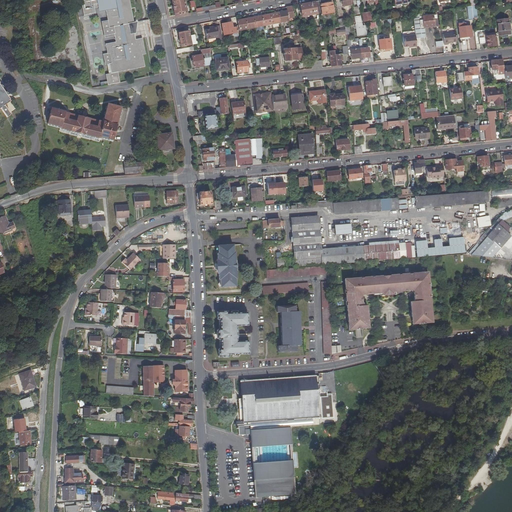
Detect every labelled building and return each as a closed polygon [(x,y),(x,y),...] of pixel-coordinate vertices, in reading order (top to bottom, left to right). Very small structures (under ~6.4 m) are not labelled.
[(143,55),(140,39),(133,40),(132,34),(129,35),(127,25),(132,24),(130,15),(128,15),(127,9),(129,8),(127,0),(77,0),(81,17),(92,15),(91,10),(90,6),(95,5),(96,9),(97,12),(104,11),(104,15),(103,15),(106,29),(111,28),(112,34),(111,35),(113,43),(103,45),(105,55),(107,55),(109,64),(107,65),(109,75),(103,76),(105,86),(118,84),(115,73),(142,68),(140,56),(143,55)] [(184,0),(172,0),(175,16),(187,13),(184,0)] [(320,1),(316,2),(318,14),(318,16),(334,13),(333,3),(321,5),(320,1)] [(219,2),(214,3),(215,4),(195,9),(196,13),(221,7),(219,2)] [(301,5),(303,17),(318,14),(316,2),(301,4),(301,5)] [(289,18),(287,11),(278,12),(280,22),(289,21),(289,18)] [(280,22),(278,12),(270,14),(272,24),(280,22)] [(369,12),(362,13),(363,21),(371,19),(369,12)] [(420,27),(424,27),(438,25),(436,15),(429,16),(428,13),(420,14),(418,14),(420,27)] [(272,24),(270,14),(262,15),(264,25),(272,24)] [(425,36),(424,27),(420,27),(418,14),(413,15),(415,35),(415,37),(425,36)] [(264,25),(262,15),(254,17),(255,27),(264,25)] [(355,22),(355,24),(356,25),(357,36),(365,34),(364,26),(361,26),(360,16),(354,17),(355,22)] [(255,27),(254,17),(246,19),(247,29),(255,27)] [(345,18),(338,19),(339,27),(341,26),(345,26),(346,26),(345,18)] [(247,29),(246,19),(237,20),(239,30),(247,29)] [(499,35),(510,34),(508,19),(498,20),(499,35)] [(222,23),(224,35),(233,34),(234,36),(238,35),(237,28),(233,28),(232,22),(222,23)] [(465,23),(458,24),(460,37),(472,36),(470,26),(466,26),(465,23)] [(214,27),(214,28),(211,29),(206,29),(207,39),(220,37),(218,26),(214,27)] [(346,33),(345,27),(345,26),(341,26),(342,30),(336,30),(337,34),(346,33)] [(189,31),(179,33),(181,47),(192,45),(189,31)] [(443,34),(444,44),(448,44),(448,43),(457,42),(456,32),(443,34)] [(487,45),(496,44),(495,32),(489,32),(489,33),(484,34),(484,33),(478,34),(479,43),(487,42),(487,45)] [(408,46),(408,47),(416,46),(415,37),(415,35),(402,37),(403,46),(408,46)] [(386,50),(391,49),(390,38),(379,40),(380,49),(386,48),(386,50)] [(300,47),(290,49),(290,44),(288,45),(288,49),(283,50),(285,61),(302,59),(300,47)] [(192,67),(211,64),(209,48),(206,48),(199,49),(200,55),(190,56),(192,67)] [(373,61),(372,52),(369,52),(368,48),(360,49),(361,59),(362,59),(362,57),(368,57),(369,62),(373,61)] [(361,59),(360,49),(351,50),(352,58),(359,58),(359,59),(361,59)] [(109,64),(107,55),(105,55),(100,56),(102,66),(107,65),(109,64)] [(267,57),(259,58),(260,67),(268,66),(267,57)] [(227,58),(215,59),(216,70),(223,70),(222,68),(228,68),(227,58)] [(504,74),(503,67),(502,59),(490,61),(491,68),(490,68),(490,71),(494,70),(494,69),(496,69),(497,73),(495,73),(496,75),(504,74)] [(312,68),(322,67),(321,60),(311,61),(312,69),(312,68)] [(246,68),(249,67),(249,63),(246,63),(246,61),(239,62),(239,61),(238,61),(238,62),(235,62),(236,73),(247,71),(246,68)] [(504,74),(505,78),(511,77),(511,66),(503,67),(504,74)] [(468,68),(469,71),(463,72),(464,80),(471,79),(471,76),(478,75),(477,67),(468,68)] [(414,85),(413,77),(416,77),(415,69),(412,70),(412,74),(404,75),(405,86),(414,85)] [(446,81),(445,71),(435,72),(436,83),(446,81)] [(391,77),(384,78),(385,86),(392,85),(391,77)] [(366,82),(367,95),(378,94),(376,79),(372,80),(372,81),(366,82)] [(0,108),(1,108),(8,117),(11,115),(11,113),(6,105),(11,101),(10,99),(8,96),(5,92),(3,89),(1,85),(0,84),(0,108)] [(354,86),(348,87),(350,101),(363,99),(361,84),(357,84),(357,86),(354,86)] [(450,89),(451,100),(462,98),(461,86),(456,87),(457,88),(450,89)] [(493,90),(494,92),(486,93),(487,102),(492,101),(492,106),(503,105),(501,89),(493,90)] [(323,100),(326,99),(325,90),(309,92),(309,101),(315,101),(315,103),(318,102),(318,103),(323,103),(323,100)] [(255,112),(273,111),(273,110),(272,98),(272,96),(271,93),(254,94),(255,112)] [(333,94),(329,94),(330,107),(335,107),(335,105),(343,105),(342,94),(333,95),(333,94)] [(389,103),(397,101),(395,94),(387,95),(389,103)] [(285,95),(280,95),(280,97),(272,98),(273,110),(286,109),(285,95)] [(302,95),(292,96),(293,110),(303,110),(302,95)] [(227,98),(224,98),(219,99),(220,107),(216,107),(216,111),(198,112),(198,117),(204,117),(215,115),(228,114),(227,98)] [(231,103),(232,114),(245,112),(244,101),(231,103)] [(123,126),(127,109),(120,107),(108,104),(104,122),(90,119),(79,117),(80,116),(52,109),(48,124),(63,127),(63,128),(100,138),(100,136),(113,139),(116,125),(123,126)] [(424,106),(420,106),(421,119),(432,117),(436,117),(438,117),(438,115),(436,115),(435,110),(425,112),(424,106)] [(215,115),(204,117),(205,130),(217,129),(215,115)] [(457,120),(457,116),(457,115),(453,115),(440,117),(438,117),(436,117),(437,129),(454,128),(454,129),(458,128),(457,120)] [(405,143),(409,142),(407,120),(388,122),(384,122),(385,130),(389,129),(389,127),(392,127),(395,126),(403,126),(405,143)] [(355,125),(355,131),(365,130),(368,129),(368,133),(368,134),(377,133),(377,128),(371,129),(370,124),(366,124),(366,121),(359,122),(360,125),(355,125)] [(487,141),(492,141),(490,124),(489,124),(489,126),(479,127),(480,130),(486,129),(487,141)] [(459,126),(460,140),(465,139),(465,137),(471,137),(470,128),(464,128),(464,126),(459,126)] [(329,128),(314,129),(315,136),(317,136),(318,136),(318,134),(332,132),(332,128),(329,128)] [(427,128),(414,129),(415,139),(422,138),(422,139),(428,138),(427,128)] [(172,134),(157,135),(158,150),(173,149),(172,134)] [(297,136),(299,155),(312,154),(310,134),(297,136)] [(254,139),(256,159),(262,158),(262,157),(261,148),(261,139),(254,139)] [(351,139),(338,140),(339,150),(352,149),(351,139)] [(251,162),(249,140),(233,142),(234,155),(234,166),(250,165),(250,162),(251,162)] [(214,148),(202,149),(203,161),(215,160),(214,148)] [(283,149),(272,150),(273,157),(286,156),(286,151),(283,151),(283,149)] [(220,168),(234,166),(234,155),(226,155),(226,150),(220,150),(222,166),(220,166),(220,168)] [(504,155),(504,163),(503,163),(501,163),(502,170),(505,170),(505,168),(506,168),(506,164),(511,163),(511,154),(511,155),(511,153),(509,153),(509,155),(504,155)] [(488,157),(477,158),(477,163),(479,163),(480,166),(489,166),(488,157)] [(455,159),(445,161),(446,170),(456,169),(456,172),(463,171),(462,161),(456,162),(455,159)] [(215,160),(203,161),(204,166),(197,166),(197,170),(216,168),(215,160)] [(425,160),(418,161),(419,164),(414,164),(415,173),(419,173),(419,168),(426,168),(425,160)] [(143,162),(124,164),(124,172),(143,171),(143,162)] [(439,166),(439,168),(434,168),(427,169),(428,178),(431,177),(431,178),(440,178),(440,176),(444,176),(443,166),(439,166)] [(362,169),(348,170),(349,179),(362,178),(362,169)] [(394,182),(406,181),(405,169),(400,169),(400,170),(397,171),(393,171),(394,182)] [(340,171),(326,172),(327,182),(341,180),(340,171)] [(303,176),(299,176),(300,187),(308,186),(307,177),(303,177),(303,176)] [(312,179),(313,192),(323,191),(322,180),(319,180),(317,180),(317,179),(312,179)] [(277,194),(276,183),(272,184),(268,184),(269,196),(277,195),(277,194)] [(276,183),(277,194),(286,194),(285,183),(276,183)] [(245,187),(233,188),(234,198),(246,197),(245,187)] [(261,188),(251,189),(253,202),(262,201),(261,188)] [(511,188),(492,189),(492,198),(511,197),(511,188)] [(176,191),(166,192),(166,203),(176,202),(176,191)] [(351,203),(352,214),(485,203),(485,202),(484,192),(351,203)] [(212,205),(211,193),(198,195),(198,201),(200,201),(201,206),(212,205)] [(144,195),(134,196),(135,207),(145,206),(150,206),(149,195),(144,195)] [(71,217),(70,200),(59,201),(60,216),(65,215),(65,218),(71,217)] [(299,204),(299,210),(328,207),(328,210),(330,212),(332,214),(334,214),(333,204),(332,202),(299,204)] [(348,203),(333,204),(334,214),(334,215),(349,214),(348,203)] [(130,217),(129,204),(116,205),(117,218),(130,217)] [(80,213),(81,225),(93,224),(93,218),(92,212),(80,213)] [(0,217),(0,233),(15,229),(13,224),(9,225),(7,225),(7,223),(8,223),(5,216),(0,217)] [(93,224),(93,230),(103,229),(103,226),(102,225),(107,224),(106,217),(93,218),(93,224)] [(289,221),(293,267),(415,258),(415,247),(413,247),(413,244),(411,245),(411,243),(399,244),(399,242),(398,242),(380,243),(369,244),(369,247),(334,249),(334,247),(330,248),(330,250),(321,250),(318,217),(292,219),(292,221),(289,221)] [(280,222),(279,220),(263,221),(263,229),(280,228),(280,227),(284,226),(283,222),(280,222)] [(501,246),(497,243),(508,231),(496,221),(492,224),(466,255),(493,255),(501,246)] [(351,225),(335,226),(335,229),(335,233),(335,236),(351,234),(351,225)] [(508,231),(497,243),(501,246),(511,234),(508,231)] [(427,242),(416,243),(417,258),(465,254),(463,239),(449,240),(449,248),(442,248),(441,241),(434,241),(435,249),(428,250),(427,242)] [(162,259),(173,259),(173,251),(174,251),(174,245),(162,245),(162,259)] [(233,246),(218,247),(218,254),(217,255),(218,261),(217,261),(217,265),(218,271),(218,275),(219,275),(219,281),(221,281),(221,288),(236,287),(236,280),(237,280),(235,253),(234,253),(233,246)] [(128,269),(138,259),(132,253),(125,259),(124,258),(120,261),(128,269)] [(275,269),(284,268),(283,259),(278,259),(274,260),(275,269)] [(158,272),(156,272),(155,276),(168,276),(169,276),(170,276),(170,269),(168,269),(168,262),(158,262),(158,272)] [(266,271),(266,279),(330,274),(330,266),(266,271)] [(433,323),(429,273),(394,276),(394,277),(380,278),(380,277),(345,280),(349,330),(369,328),(367,306),(363,306),(363,298),(364,295),(380,294),(396,293),(412,291),(414,294),(415,302),(411,302),(413,325),(433,323)] [(103,287),(114,287),(114,274),(103,274),(103,287)] [(184,291),(184,279),(173,279),(173,291),(184,291)] [(322,282),(324,354),(332,353),(330,282),(322,282)] [(309,289),(308,283),(263,287),(263,293),(309,289)] [(99,301),(109,301),(109,289),(99,289),(99,301)] [(151,307),(164,308),(164,302),(162,301),(162,297),(165,297),(165,292),(157,292),(156,292),(152,291),(151,307)] [(186,308),(186,299),(176,298),(176,301),(174,301),(174,303),(176,304),(176,307),(186,308)] [(86,308),(86,315),(97,316),(97,303),(87,302),(86,308)] [(278,345),(278,351),(297,351),(297,345),(301,345),(301,331),(301,325),(301,311),(296,311),(296,305),(277,305),(277,311),(281,311),(281,345),(278,345)] [(191,309),(174,308),(174,315),(174,319),(191,319),(191,309)] [(122,319),(122,324),(134,325),(134,312),(124,311),(124,316),(123,319),(122,319)] [(226,312),(216,312),(216,320),(218,320),(219,330),(219,334),(219,339),(219,349),(217,349),(217,357),(227,357),(227,355),(230,355),(230,357),(237,356),(237,354),(247,354),(246,341),(235,342),(235,326),(246,326),(245,313),(236,313),(236,311),(227,312),(227,314),(226,314),(226,312)] [(174,319),(174,333),(184,333),(184,322),(188,322),(191,322),(191,319),(174,319)] [(148,333),(148,331),(143,331),(143,338),(138,338),(137,344),(136,344),(135,351),(142,352),(143,342),(155,343),(155,334),(148,333)] [(89,336),(88,345),(100,346),(101,337),(89,336)] [(114,353),(126,354),(127,338),(116,338),(115,345),(114,345),(114,353)] [(175,353),(186,352),(186,338),(174,338),(175,348),(172,348),(172,352),(175,352),(175,353)] [(154,398),(154,390),(154,384),(160,384),(163,384),(163,364),(152,364),(143,365),(143,399),(154,398)] [(175,386),(175,391),(187,391),(186,369),(175,369),(175,379),(175,382),(173,382),(172,384),(174,386),(175,386)] [(33,379),(30,370),(17,375),(24,392),(34,388),(30,380),(33,379)] [(30,398),(20,401),(23,409),(33,405),(30,398)] [(173,412),(187,413),(187,407),(189,407),(189,402),(194,403),(193,398),(175,398),(173,398),(173,402),(180,403),(180,408),(173,407),(173,412)] [(98,419),(98,415),(100,415),(100,409),(96,408),(85,408),(84,408),(84,418),(98,419)] [(173,424),(171,424),(171,426),(189,427),(191,427),(191,421),(182,421),(183,416),(175,415),(175,420),(179,421),(179,424),(173,424)] [(14,419),(16,432),(20,431),(26,430),(26,426),(25,426),(25,423),(25,422),(25,418),(14,419)] [(171,426),(166,426),(166,428),(179,429),(179,430),(175,430),(175,436),(188,437),(189,427),(171,426)] [(21,445),(31,444),(29,430),(26,430),(20,431),(21,445)] [(97,443),(116,444),(116,437),(86,435),(87,439),(97,440),(97,443)] [(21,472),(33,471),(33,470),(35,470),(36,458),(27,457),(26,451),(20,452),(21,472)] [(123,464),(121,478),(131,479),(132,469),(133,469),(134,465),(123,464)] [(65,478),(65,483),(84,482),(84,474),(82,474),(81,473),(74,473),(74,468),(66,468),(66,472),(66,478),(65,478)] [(34,482),(34,480),(33,471),(21,472),(21,475),(20,475),(20,477),(21,477),(22,483),(20,483),(20,487),(26,487),(26,482),(34,482)] [(188,485),(189,475),(180,474),(179,484),(188,485)] [(63,500),(76,499),(75,486),(63,486),(63,500)] [(157,499),(175,500),(176,492),(158,491),(157,499)] [(201,495),(176,492),(175,500),(175,501),(187,502),(187,496),(194,497),(194,498),(200,498),(201,495)] [(93,501),(92,510),(98,510),(98,502),(102,503),(102,496),(93,496),(93,501)]
